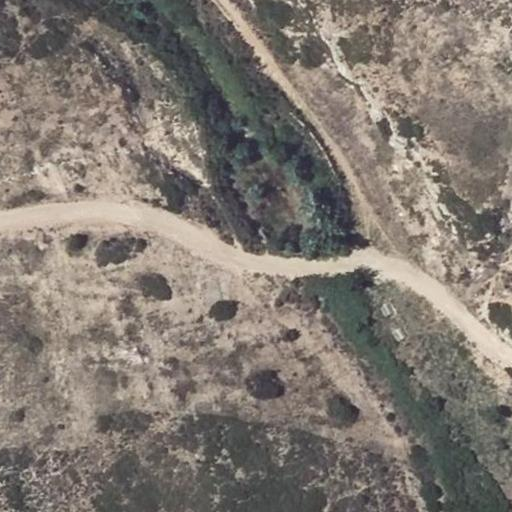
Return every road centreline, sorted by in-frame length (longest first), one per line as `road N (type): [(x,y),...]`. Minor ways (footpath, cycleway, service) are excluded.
road 1 (track): [(0,236),(53,225),(277,271),(383,259),(511,355)]
road 2 (track): [(225,0),(293,78),(365,207),(383,259)]
